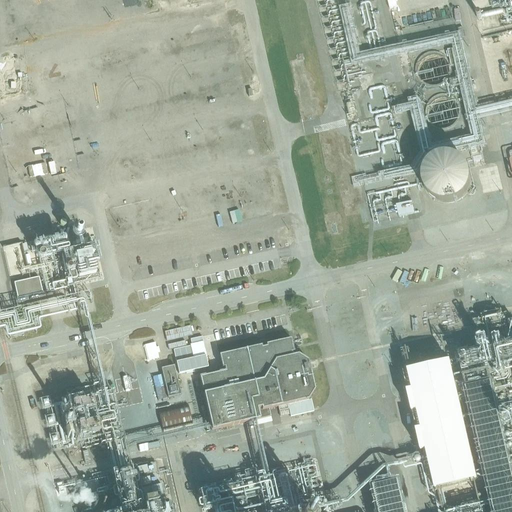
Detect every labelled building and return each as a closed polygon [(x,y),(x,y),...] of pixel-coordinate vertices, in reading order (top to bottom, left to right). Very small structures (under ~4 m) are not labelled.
[(511,511),(511,0),(505,0),(491,4),(492,10),(500,9),(501,10),(484,14),(485,19),(504,15),(505,20),(506,20),(507,24),(509,24),(509,23),(511,22),(511,102),(476,111),(459,36),(358,59),(347,11),(343,12),(355,62),(343,65),(349,89),(351,88),(346,67),(455,42),(456,47),(454,47),(455,50),(448,52),(446,53),(447,56),(448,55),(452,68),(459,66),(475,139),(429,150),(418,102),(418,101),(417,101),(414,102),(413,103),(414,103),(415,106),(398,109),(399,113),(414,110),(424,155),(415,169),(386,176),(387,181),(414,175),(417,173),(426,160),(430,159),(431,156),(484,144),(479,123),(511,114),(511,160),(511,161),(511,162),(510,163),(510,164),(511,171),(511,330),(507,332),(506,323),(504,323),(503,320),(506,319),(506,315),(499,316),(498,313),(483,316),(484,319),(473,322),(474,328),(487,325),(490,341),(477,344),(480,356),(408,373),(413,392),(408,394),(413,415),(418,414),(422,432),(417,433),(422,454),(427,452),(428,457),(396,464),(390,466),(380,468),(343,502),(339,503),(337,499),(332,500),(333,503),(326,504),(325,501),(324,501),(323,498),(314,500),(311,490),(317,488),(315,480),(317,479),(314,463),(312,463),(311,461),(304,462),(304,461),(302,461),(303,465),(300,466),(301,471),(267,478),(255,422),(250,423),(263,481),(258,482),(255,470),(249,471),(249,472),(244,473),(244,476),(233,479),(234,484),(240,482),(241,484),(230,486),(229,482),(220,484),(221,488),(198,494),(202,511),(214,509),(214,511),(172,511),(171,507),(166,508),(163,498),(155,464),(148,465),(147,465),(134,467),(134,465),(130,466),(126,449),(210,429),(210,426),(126,445),(112,392),(110,393),(110,394),(105,395),(91,334),(86,310),(84,311),(83,305),(91,303),(89,295),(0,315),(0,323),(11,321),(13,330),(14,331),(15,331),(16,331),(17,331),(28,329),(28,328),(29,328),(29,327),(29,326),(27,318),(82,305),(83,311),(84,315),(82,315),(83,320),(84,320),(88,335),(91,351),(90,351),(91,356),(93,356),(101,392),(102,391),(103,396),(97,397),(96,392),(92,393),(92,392),(65,397),(65,399),(61,400),(62,404),(53,406),(53,407),(44,408),(44,410),(53,408),(57,425),(49,427),(49,428),(58,427),(61,443),(53,445),(53,447),(75,442),(76,443),(90,439),(103,437),(113,474),(111,475),(114,489),(99,492),(97,482),(82,485),(84,495),(96,493),(96,495),(85,498),(84,498),(83,499),(83,500),(83,502),(85,511),(82,511),(511,511)] [(394,0),(385,0),(389,11),(397,9),(394,0)] [(417,78),(420,82),(424,86),(430,88),(435,88),(441,86),(445,83),(449,78),(450,73),(450,67),(448,61),(444,57),(439,54),(433,53),(427,54),(422,57),(418,62),(416,67),(416,72),(417,78)] [(427,120),(430,125),(434,128),(439,130),(445,130),(450,129),(455,126),(458,121),(460,115),(460,109),(458,104),(454,99),(448,97),(442,96),(437,97),(431,100),(428,104),(426,109),(425,115),(427,120)] [(471,186),(471,181),(470,176),(469,173),(467,169),(464,165),(461,162),(457,160),(452,158),(448,158),(444,158),(439,160),(435,162),(432,165),(429,168),(426,172),(425,176),(424,181),(425,186),(426,190),(428,194),(431,198),(435,201),(439,203),(443,204),(448,205),(452,204),(456,203),(460,201),(464,198),(467,194),(469,190),(471,186)] [(399,218),(415,215),(412,203),(397,207),(399,218)] [(29,267),(19,269),(21,278),(41,273),(46,294),(103,282),(92,238),(81,240),(79,228),(23,241),(29,267)] [(13,284),(17,300),(42,295),(39,279),(13,284)] [(166,343),(192,337),(190,328),(164,334),(166,343)] [(202,338),(190,341),(191,347),(203,344),(202,338)] [(210,429),(211,432),(250,423),(255,422),(270,418),(268,410),(277,409),(280,419),(289,416),(290,418),(313,412),(311,401),(308,402),(314,391),(307,363),(297,356),(292,357),(291,354),(293,353),(290,341),(265,346),(266,348),(261,349),(261,347),(218,357),(221,370),(224,369),(225,373),(199,379),(202,392),(204,391),(205,395),(203,396),(210,426),(210,429)] [(143,345),(146,362),(158,360),(155,343),(143,345)] [(184,343),(167,347),(168,352),(186,348),(184,343)] [(181,377),(209,370),(205,351),(177,358),(181,377)] [(120,367),(135,363),(133,353),(128,354),(127,352),(122,354),(123,356),(117,357),(120,367)] [(180,397),(174,367),(160,370),(162,377),(159,377),(162,389),(165,388),(167,400),(180,397)] [(41,409),(50,407),(48,396),(39,399),(41,409)] [(187,406),(158,413),(163,434),(193,427),(187,406)] [(93,462),(91,450),(86,451),(86,452),(85,453),(87,462),(88,462),(89,463),(93,462)]
